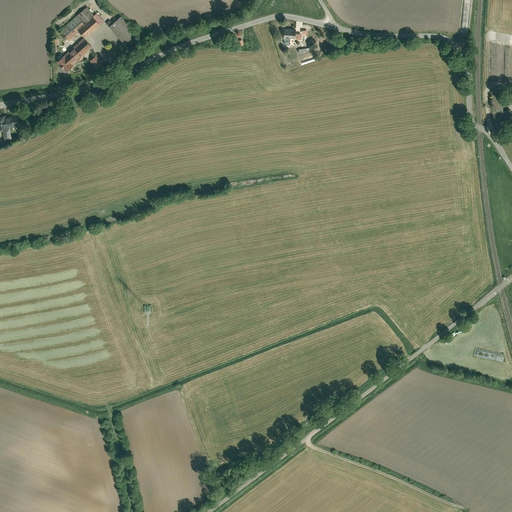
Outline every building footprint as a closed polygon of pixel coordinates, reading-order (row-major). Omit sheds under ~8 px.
[(79,31),(84,36),(103,20),(97,13),(93,16),(86,8),(61,30),(69,40),(79,31)] [(122,17),(110,27),(126,45),(138,35),(122,17)] [(284,38),(295,38),(295,30),(284,29),(284,38)] [(91,46),(84,38),(57,63),(67,72),(79,61),(77,59),(91,46)] [(91,60),(97,67),(103,62),(96,55),(91,60)] [(492,90),(493,120),(503,120),(503,114),(511,114),(511,109),(502,110),(502,89),(492,90)] [(5,116),(0,116),(0,127),(7,127),(6,125),(18,123),(17,116),(6,118),(5,116)] [(10,129),(3,130),(4,139),(12,138),(10,129)] [(467,152),(441,156),(442,161),(470,156),(469,152),(467,153),(467,152)]
